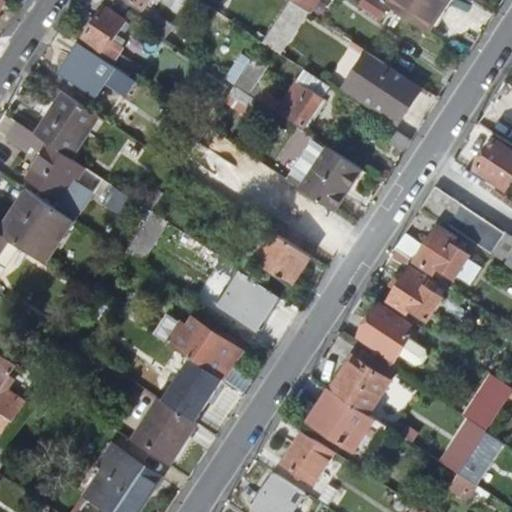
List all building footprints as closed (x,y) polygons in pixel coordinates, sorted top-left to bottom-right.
[(0,0),(0,15),(10,0),(9,0),(0,0)] [(293,0),(313,13),(320,0),(293,0)] [(389,7),(378,0),(366,0),(363,5),(381,18),(389,7)] [(395,0),(392,5),(430,30),(449,0),(395,0)] [(449,0),(430,30),(436,34),(457,0),(449,0)] [(95,28),(86,41),(105,53),(102,56),(136,78),(143,67),(123,53),(127,47),(118,41),(130,23),(108,9),(100,21),(93,18),(89,24),(95,28)] [(63,73),(100,95),(109,81),(130,95),(139,81),(136,78),(102,56),(83,43),(63,73)] [(255,54),(236,84),(251,93),(271,64),(255,54)] [(423,89),(385,65),(364,97),(402,122),(423,89)] [(261,100),(291,120),(293,116),(307,125),(333,87),(306,69),(285,101),(268,90),(261,100)] [(225,109),(215,125),(248,146),(257,130),(245,123),(261,100),(251,93),(236,84),(221,107),(225,109)] [(66,92),(38,134),(41,136),(53,144),(73,158),(101,116),(66,92)] [(19,121),(9,137),(31,152),(41,136),(38,134),(19,121)] [(198,122),(183,144),(193,150),(207,128),(198,122)] [(382,136),(407,152),(414,141),(390,125),(382,136)] [(511,150),(498,140),(479,168),(510,189),(511,186),(511,150)] [(30,179),(66,202),(88,168),(73,158),(53,144),(30,179)] [(332,147),(303,190),(336,212),(364,169),(332,147)] [(94,193),(136,221),(143,226),(153,211),(103,178),(94,193)] [(439,189),(425,210),(450,226),(464,205),(439,189)] [(34,192),(6,234),(12,238),(50,263),(78,221),(34,192)] [(450,226),(511,267),(511,236),(464,205),(450,226)] [(143,226),(125,252),(142,263),(170,222),(153,211),(143,226)] [(126,224),(113,244),(125,252),(143,226),(136,221),(131,228),(126,224)] [(459,239),(441,228),(417,263),(434,275),(438,269),(455,281),(472,257),(455,245),(459,239)] [(0,230),(0,256),(12,238),(6,234),(0,230)] [(276,231),(256,262),(295,287),(314,256),(276,231)] [(198,254),(236,279),(241,270),(203,244),(198,254)] [(432,283),(413,271),(390,306),(409,318),(412,313),(429,324),(444,301),(428,290),(432,283)] [(245,273),(225,306),(260,329),(281,296),(245,273)] [(412,327),(383,308),(362,339),(384,353),(381,358),(395,367),(401,357),(419,369),(425,369),(431,359),(429,352),(405,336),(412,327)] [(176,318),(163,338),(169,342),(183,323),(176,318)] [(169,342),(225,379),(243,350),(194,318),(188,327),(183,323),(169,342)] [(197,395),(208,403),(209,401),(212,403),(213,401),(216,402),(223,391),(221,389),(223,386),(221,385),(225,379),(169,342),(157,361),(159,362),(156,367),(185,385),(188,380),(201,389),(197,395)] [(0,350),(0,408),(1,409),(4,412),(16,419),(26,403),(6,389),(14,377),(8,374),(15,361),(0,350)] [(355,357),(333,391),(371,417),(393,383),(355,357)] [(163,399),(200,423),(208,411),(172,386),(163,399)] [(333,391),(313,423),(355,451),(358,446),(376,420),(371,417),(333,391)] [(200,423),(163,399),(162,398),(135,440),(173,466),(200,423)] [(1,418),(0,418),(0,443),(16,419),(4,412),(1,418)] [(376,420),(358,446),(370,455),(389,428),(376,420)] [(466,432),(457,446),(473,456),(488,434),(469,421),(463,431),(466,432)] [(304,432),(284,464),(316,484),(336,453),(304,432)] [(488,434),(473,456),(462,472),(473,480),(499,441),(488,434)] [(137,511),(163,475),(115,444),(104,461),(108,464),(91,492),(121,511),(137,511)] [(457,446),(445,465),(460,475),(462,472),(473,456),(457,446)] [(473,483),(460,475),(452,488),(464,496),(473,483)] [(278,476),(256,510),(259,511),(296,511),(307,495),(278,476)]
